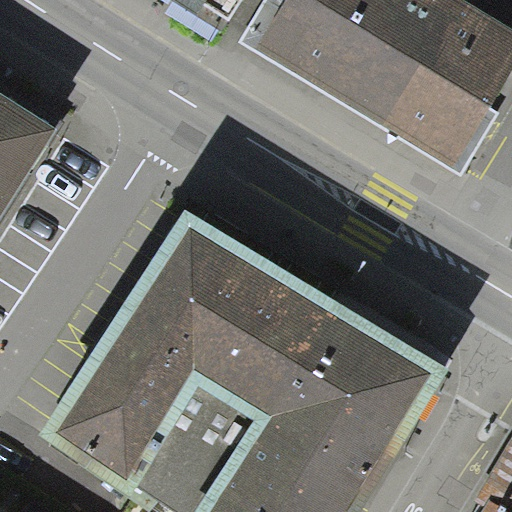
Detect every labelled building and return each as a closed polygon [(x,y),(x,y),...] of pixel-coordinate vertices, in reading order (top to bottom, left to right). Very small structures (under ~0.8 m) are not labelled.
[(457,177),(511,78),(511,42),(463,12),(443,0),(293,0),(260,59),(457,177)] [(0,208),(34,156),(0,133),(0,208)] [(432,388),(345,334),(190,235),(52,449),(129,498),(134,490),(196,388),(271,434),(366,493),(432,388)] [(196,388),(134,490),(166,511),(221,511),(271,434),(196,388)] [(355,511),(366,493),(271,434),(221,511),(355,511)] [(511,511),(511,441),(471,511),(511,511)]
